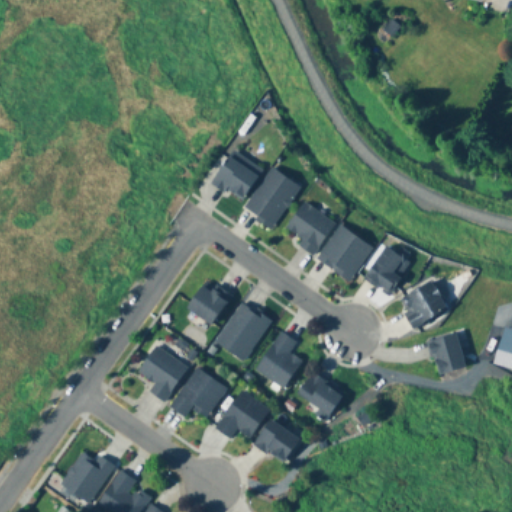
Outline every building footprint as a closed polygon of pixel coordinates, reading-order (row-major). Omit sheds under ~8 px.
[(238,203),(257,179),(230,158),(211,182),(238,203)] [(243,212),(273,230),(299,187),(270,169),(243,212)] [(335,224),(304,202),(285,228),(302,240),(298,246),(312,256),(335,224)] [(316,261),(349,283),(372,248),(339,226),(316,261)] [(410,265),(385,248),(363,279),(388,297),(410,265)] [(213,326),(230,295),(204,280),(187,312),(213,326)] [(447,310),(430,282),(398,302),(415,330),(447,310)] [(243,363),(270,322),(241,303),(214,343),(243,363)] [(254,370),(283,390),(302,362),(289,353),(296,343),(279,332),(254,370)] [(427,342),(436,376),(465,369),(456,334),(427,342)] [(165,403),(187,365),(154,346),(138,374),(155,384),(149,394),(165,403)] [(185,418),(191,409),(205,419),(225,388),(196,369),(170,408),(185,418)] [(342,400),(314,373),(296,392),(324,419),(342,400)] [(215,430),(229,439),(236,430),(249,439),(269,410),(241,391),(215,430)] [(299,441),(270,420),(253,444),(281,465),(299,441)] [(89,505),(113,466),(98,456),(95,461),(81,452),(59,486),(89,505)] [(107,511),(140,511),(151,497),(135,486),(137,484),(120,472),(96,504),(107,511)]
